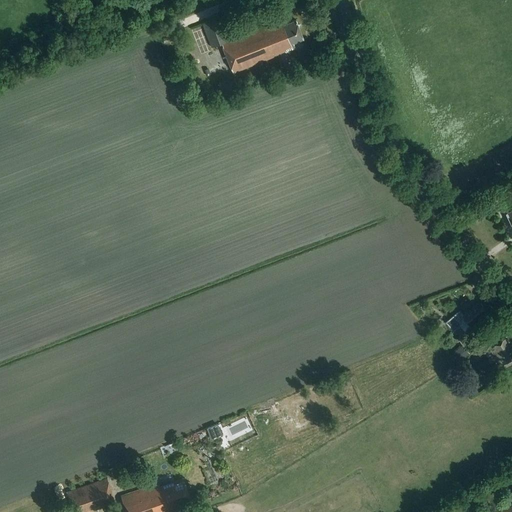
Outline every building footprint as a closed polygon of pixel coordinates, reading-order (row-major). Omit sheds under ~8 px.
[(264,14),(267,21),(274,19),(271,11),(264,14)] [(211,46),(222,42),(233,72),(296,48),(294,42),(304,38),(296,19),(286,23),(284,19),(275,23),(274,21),(228,40),(219,16),(202,22),(211,46)] [(461,310),(447,322),(454,331),(461,326),(465,331),(487,311),(478,301),(464,314),(461,310)] [(501,365),(511,357),(511,347),(506,337),(490,347),(501,365)] [(455,353),(462,361),(473,351),(465,343),(455,353)] [(479,349),(469,356),(474,362),(483,355),(479,349)] [(66,491),(73,511),(88,511),(116,503),(107,477),(66,491)] [(180,503),(189,500),(183,482),(174,485),(173,481),(164,484),(163,482),(121,496),(126,511),(172,511),(182,509),(180,503)]
